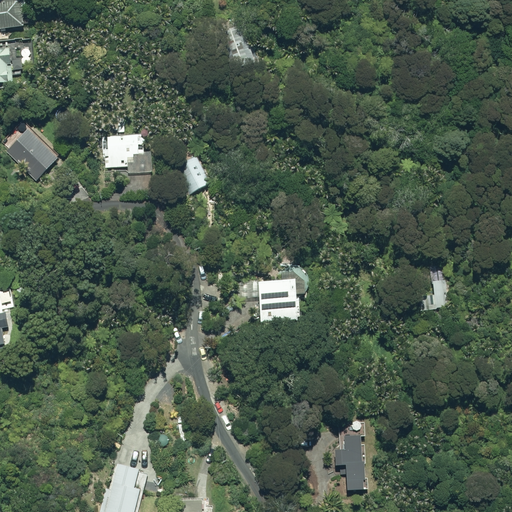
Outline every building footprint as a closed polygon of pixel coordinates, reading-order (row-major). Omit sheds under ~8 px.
[(11,0),(0,1),(0,30),(23,28),(22,22),(29,22),(28,6),(20,6),(19,0),(11,0)] [(218,36),(233,75),(256,67),(242,27),(218,36)] [(0,90),(14,89),(10,50),(0,50),(0,90)] [(7,153),(36,182),(58,161),(28,131),(7,153)] [(126,168),(127,174),(152,174),(152,156),(144,157),(143,147),(138,147),(138,139),(107,140),(108,168),(126,168)] [(172,170),(187,198),(211,186),(196,157),(172,170)] [(421,285),(424,309),(448,306),(445,282),(421,285)] [(296,285),(260,286),(261,326),(298,325),(296,285)] [(0,347),(4,346),(1,330),(8,329),(5,315),(0,315),(0,347)] [(348,468),(349,494),(368,493),(368,484),(366,484),(365,468),(367,468),(365,428),(340,429),(341,455),(338,455),(338,469),(348,468)] [(105,511),(135,511),(141,489),(135,488),(140,468),(119,463),(105,511)] [(202,511),(203,503),(180,503),(179,511),(202,511)]
